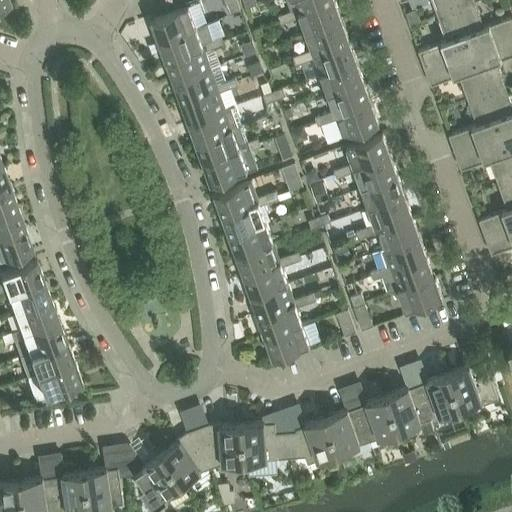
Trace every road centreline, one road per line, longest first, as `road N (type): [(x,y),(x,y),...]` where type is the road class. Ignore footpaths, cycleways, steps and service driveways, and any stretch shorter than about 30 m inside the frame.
road 1 (residential): [(33,63),(45,169),(66,236),(149,401)]
road 2 (residential): [(216,364),(183,197),(93,35)]
road 3 (residential): [(490,320),(379,0)]
road 4 (residential): [(216,364),(288,390),(490,320)]
road 5 (residential): [(0,446),(122,428),(149,401)]
